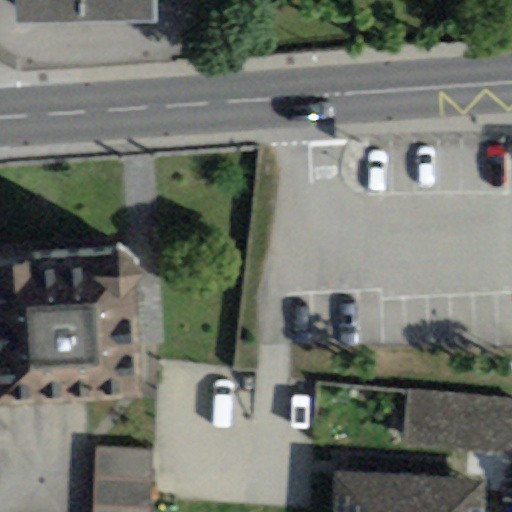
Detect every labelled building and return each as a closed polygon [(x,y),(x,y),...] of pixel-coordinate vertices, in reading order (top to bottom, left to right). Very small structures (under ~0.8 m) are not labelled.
[(12,0),(13,25),(155,23),(154,0),(12,0)] [(0,408),(139,399),(130,253),(0,262),(0,408)] [(511,453),(511,401),(409,393),(402,447),(511,453)] [(145,511),(149,448),(94,445),(90,511),(145,511)] [(480,511),(482,480),(334,473),(331,511),(480,511)]
